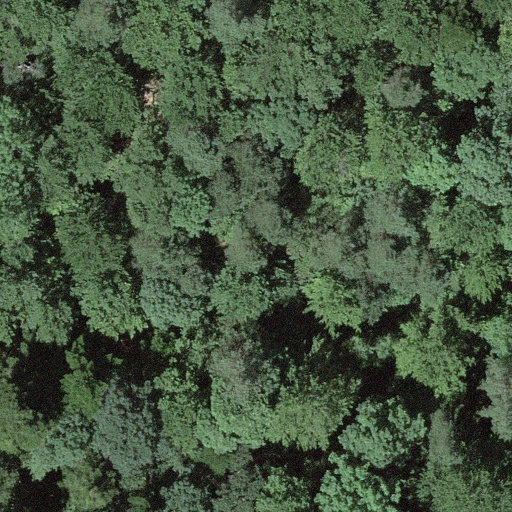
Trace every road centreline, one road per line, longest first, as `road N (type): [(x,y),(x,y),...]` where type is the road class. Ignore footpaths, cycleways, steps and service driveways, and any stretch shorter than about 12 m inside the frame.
road 1 (track): [(0,278),(240,276),(511,251)]
road 2 (track): [(511,357),(240,276)]
